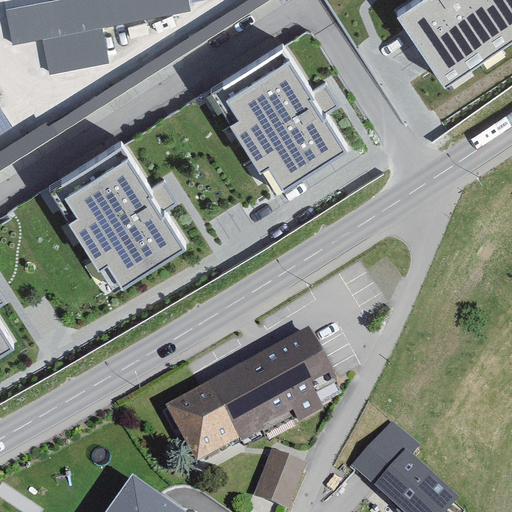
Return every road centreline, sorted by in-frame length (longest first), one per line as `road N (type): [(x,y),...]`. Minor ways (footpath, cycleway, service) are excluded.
road 1 (secondary): [(450,168),(0,441)]
road 2 (residential): [(299,511),(349,414),(450,168)]
